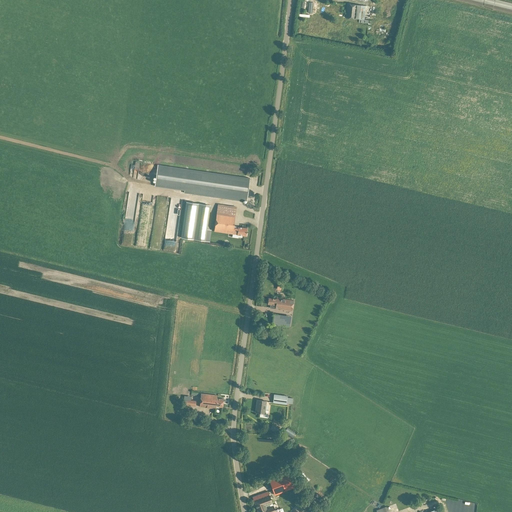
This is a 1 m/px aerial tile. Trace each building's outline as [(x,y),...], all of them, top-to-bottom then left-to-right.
[(347,4),(346,18),(351,18),(359,19),(359,22),(368,23),(369,20),(365,19),(366,6),(352,4),(347,4)] [(250,178),(187,169),(157,165),(154,186),(184,191),(184,193),(247,202),(250,178)] [(207,229),(210,204),(185,201),(180,238),(209,241),(211,229),(207,229)] [(233,234),(234,226),(237,206),(218,204),(214,231),(233,234)] [(234,226),(233,234),(237,234),(237,235),(246,236),(247,228),(234,226)] [(275,298),(275,299),(268,298),(267,304),(270,304),(270,308),(275,309),(275,308),(292,310),(293,300),(277,298),(276,299),(276,298),(275,298)] [(274,314),(272,324),(279,325),(280,315),(274,314)] [(217,395),(202,394),(201,407),(217,409),(217,408),(220,408),(220,407),(222,407),(223,399),(217,398),(217,395)] [(287,396),(274,395),(272,403),(286,405),(287,396)] [(256,412),(261,413),(264,414),(266,401),(257,400),(256,405),(257,405),(256,412)] [(282,430),(272,424),(269,428),(279,434),(282,430)] [(269,481),(275,496),(296,488),(293,479),(289,480),(287,474),(269,481)] [(257,495),(252,497),(258,511),(274,511),(271,503),(272,503),(268,491),(257,495)]
